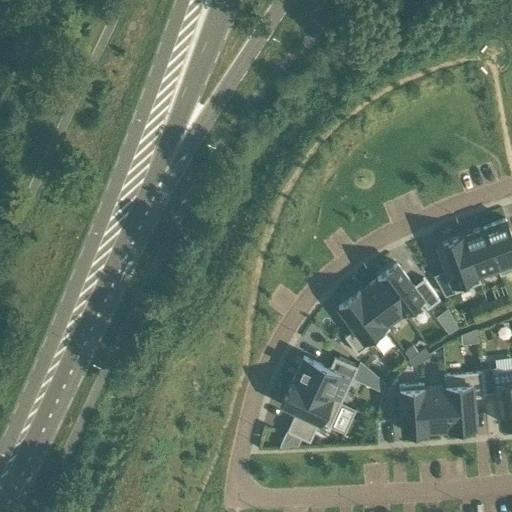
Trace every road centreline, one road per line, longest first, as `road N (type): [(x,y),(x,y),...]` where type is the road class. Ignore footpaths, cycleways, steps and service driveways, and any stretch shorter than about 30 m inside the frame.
road 1 (residential): [(237,488),(257,387),(304,301),(393,231),(511,188)]
road 2 (primary): [(105,258),(283,0)]
road 3 (residential): [(237,488),(266,499),(511,484)]
road 4 (primary): [(0,484),(105,258)]
road 5 (primary): [(105,258),(158,119)]
road 6 (primary): [(158,119),(225,0)]
road 7 (primary): [(186,0),(158,119)]
